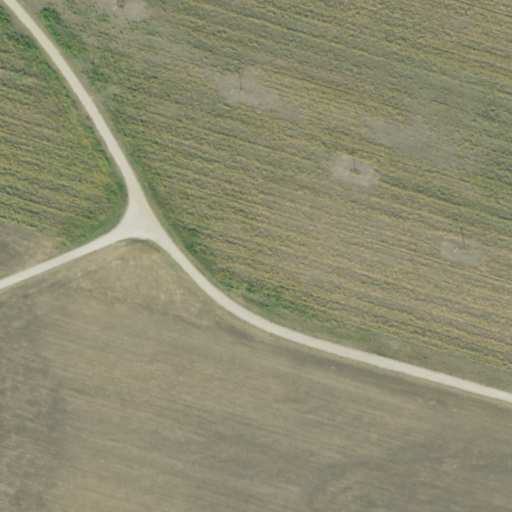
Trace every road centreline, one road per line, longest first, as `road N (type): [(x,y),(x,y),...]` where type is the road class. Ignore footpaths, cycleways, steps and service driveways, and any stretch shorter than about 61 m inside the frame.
road 1 (residential): [(0,274),(136,220),(230,304),(511,391)]
road 2 (residential): [(136,220),(125,175),(8,0)]
